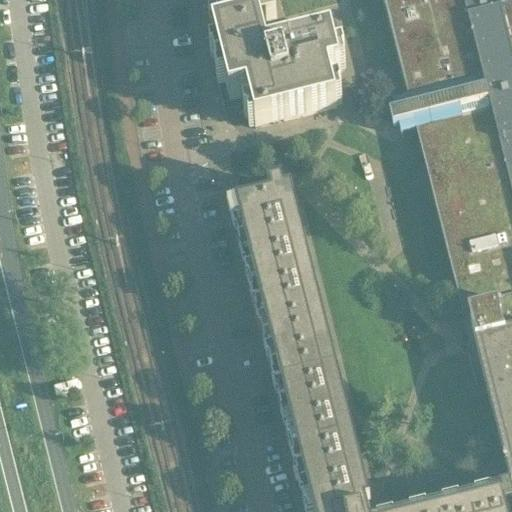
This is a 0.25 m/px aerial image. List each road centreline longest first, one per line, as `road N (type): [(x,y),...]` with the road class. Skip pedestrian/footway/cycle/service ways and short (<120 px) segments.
road 1 (unclassified): [(263,511),(177,161),(158,0)]
road 2 (secondary): [(69,511),(0,217)]
